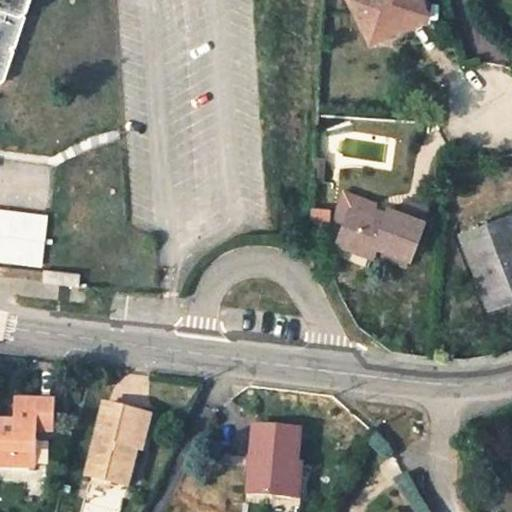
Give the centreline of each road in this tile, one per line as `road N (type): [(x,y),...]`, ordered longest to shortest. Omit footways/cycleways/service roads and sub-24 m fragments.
road 1 (unclassified): [(0,326),(443,389)]
road 2 (residential): [(443,389),(433,464),(454,511)]
